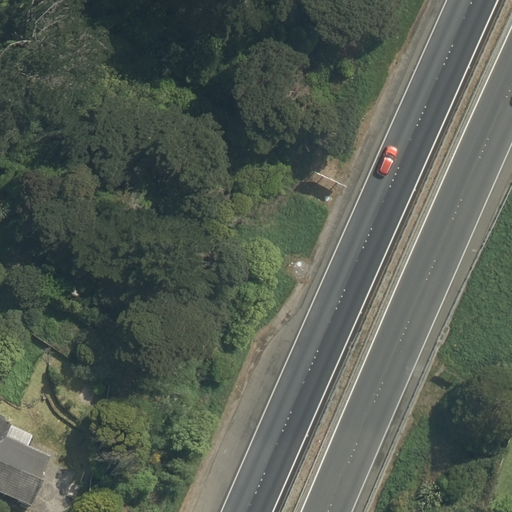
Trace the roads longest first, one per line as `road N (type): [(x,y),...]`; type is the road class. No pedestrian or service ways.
road 1 (motorway): [(246,511),(473,0)]
road 2 (motorway): [(511,95),(332,511)]
